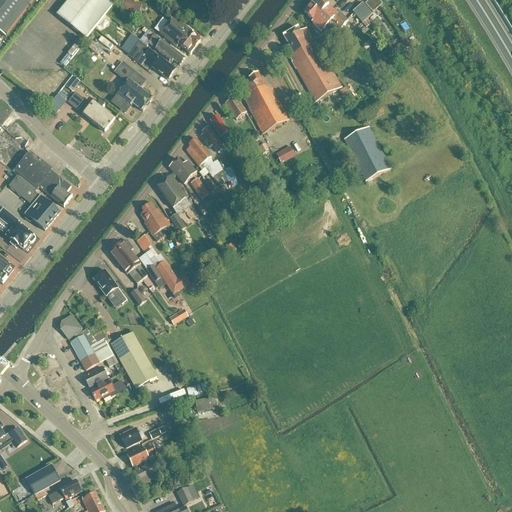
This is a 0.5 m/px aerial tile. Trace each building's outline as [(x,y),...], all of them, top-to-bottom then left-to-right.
[(36,0),(0,0),(0,35),(6,40),(36,0)] [(112,0),(70,0),(56,17),(86,41),(116,3),(112,0)] [(142,5),(125,0),(122,11),(139,16),(142,5)] [(328,27),(329,28),(336,36),(348,23),(337,13),(335,15),(325,6),(328,2),(325,0),(318,0),(319,0),(318,0),(316,0),(311,7),(304,15),(314,24),(312,26),(321,34),(328,27)] [(372,0),(370,2),(377,10),(382,6),(376,0),(372,0)] [(373,14),(377,10),(370,2),(366,6),(373,14)] [(369,20),(373,17),(363,5),(352,14),(362,26),(365,23),(369,20)] [(174,19),(167,28),(161,36),(177,49),(179,47),(191,56),(201,44),(191,36),(189,31),(174,19)] [(316,105),(342,90),(307,30),(300,34),(298,30),(284,39),(290,49),(287,51),(292,59),(290,59),(293,64),(292,64),(316,105)] [(180,68),(185,61),(162,44),(163,43),(148,32),(140,43),(147,48),(151,44),(157,49),(156,51),(170,62),(171,61),(180,68)] [(138,65),(144,57),(152,63),(153,61),(156,63),(151,69),(167,81),(175,71),(149,51),(148,51),(139,44),(128,58),(138,65)] [(263,137),(289,123),(272,91),(265,89),(258,76),(249,80),(251,83),(243,87),(248,98),(243,101),(263,137)] [(83,84),(76,78),(65,90),(72,96),(83,84)] [(143,113),(152,101),(129,82),(117,97),(131,108),(133,106),(143,113)] [(76,95),(68,105),(78,113),(86,103),(76,95)] [(225,107),(236,123),(246,116),(235,100),(225,107)] [(364,127),(384,115),(376,101),(356,113),(364,127)] [(104,134),(114,122),(102,112),(105,108),(101,104),(97,108),(93,105),(83,117),(104,134)] [(217,135),(220,140),(223,138),(227,145),(228,145),(233,153),(237,150),(218,119),(211,123),(217,134),(217,135)] [(219,156),(225,151),(208,129),(202,134),(203,136),(201,138),(210,150),(213,147),(219,156)] [(366,185),(391,172),(369,130),(344,142),(366,185)] [(186,153),(202,173),(205,171),(212,181),(224,173),(217,163),(213,166),(211,160),(196,142),(189,147),(191,150),(186,153)] [(64,210),(73,200),(67,195),(71,190),(28,156),(23,162),(0,144),(0,162),(38,192),(39,190),(64,210)] [(295,159),(290,150),(276,158),(280,167),(295,159)] [(185,187),(198,176),(190,167),(186,171),(178,162),(169,170),(185,187)] [(229,183),(230,183),(236,180),(232,169),(224,172),(229,183)] [(60,215),(35,195),(37,193),(18,178),(8,189),(31,208),(34,208),(26,217),(27,218),(26,222),(30,224),(33,223),(45,233),(60,215)] [(187,200),(173,180),(171,178),(158,190),(173,211),(187,200)] [(190,186),(201,202),(209,197),(198,181),(190,186)] [(168,229),(170,227),(166,221),(164,223),(160,216),(158,217),(151,206),(142,212),(145,215),(141,218),(146,225),(144,226),(157,245),(166,240),(168,240),(171,238),(172,236),(173,235),(168,229)] [(239,224),(233,213),(226,217),(233,228),(239,224)] [(19,224),(6,214),(5,215),(0,221),(0,222),(12,232),(7,239),(13,243),(10,246),(16,251),(19,248),(23,252),(28,246),(29,246),(30,246),(33,246),(36,243),(35,240),(35,239),(18,225),(19,224)] [(177,217),(170,221),(179,236),(186,231),(177,217)] [(246,233),(248,232),(252,230),(249,223),(242,227),(243,229),(246,233)] [(246,233),(243,229),(241,230),(240,229),(235,231),(240,239),(249,234),(248,232),(246,233)] [(123,244),(117,249),(143,282),(148,279),(139,268),(141,267),(130,254),(133,252),(127,243),(124,246),(123,244)] [(137,287),(143,282),(117,249),(110,255),(127,277),(129,276),(137,287)] [(0,284),(3,287),(15,271),(0,259),(0,284)] [(155,270),(162,280),(173,297),(190,286),(183,276),(176,281),(165,263),(155,270)] [(162,280),(155,270),(153,268),(146,272),(155,285),(162,280)] [(122,307),(127,303),(118,291),(119,291),(106,273),(93,282),(106,300),(113,295),(122,307)] [(146,304),(140,296),(138,292),(131,297),(140,309),(146,304)] [(176,327),(189,319),(185,312),(171,320),(176,327)] [(105,363),(113,358),(104,342),(98,346),(87,332),(84,335),(85,337),(82,333),(83,332),(71,318),(62,325),(61,333),(69,343),(74,339),(76,341),(71,346),(86,374),(105,363)] [(195,327),(191,321),(187,324),(190,330),(195,327)] [(137,344),(133,336),(112,348),(136,392),(157,380),(153,373),(137,344)] [(156,371),(161,368),(147,339),(142,341),(156,371)] [(109,370),(118,365),(114,358),(113,358),(105,363),(109,370)] [(89,391),(108,381),(103,370),(84,380),(89,391)] [(103,400),(104,402),(105,404),(111,401),(111,400),(126,392),(121,383),(112,387),(109,383),(90,393),(96,403),(103,400)] [(189,399),(207,394),(205,384),(186,389),(189,399)] [(197,415),(218,411),(215,399),(195,403),(197,415)] [(182,425),(173,417),(167,424),(177,432),(182,425)] [(0,453),(13,444),(17,450),(27,443),(18,430),(9,437),(8,436),(5,438),(1,431),(3,430),(0,424),(0,453)] [(164,429),(149,436),(152,441),(167,434),(164,429)] [(141,442),(145,440),(142,435),(138,436),(135,431),(120,439),(126,451),(142,444),(141,442)] [(133,470),(149,462),(148,459),(157,455),(153,449),(145,453),(144,450),(127,458),(133,470)] [(133,475),(140,489),(158,480),(152,466),(133,475)] [(45,492),(60,484),(52,468),(26,482),(35,498),(45,492)] [(72,499),(81,494),(76,483),(68,488),(67,487),(60,491),(61,493),(48,499),(53,507),(65,501),(66,503),(72,500),(72,499)] [(187,490),(176,495),(183,509),(194,504),(187,490)] [(38,502),(47,497),(45,492),(35,498),(38,502)] [(103,511),(95,495),(82,502),(87,511),(103,511)]
